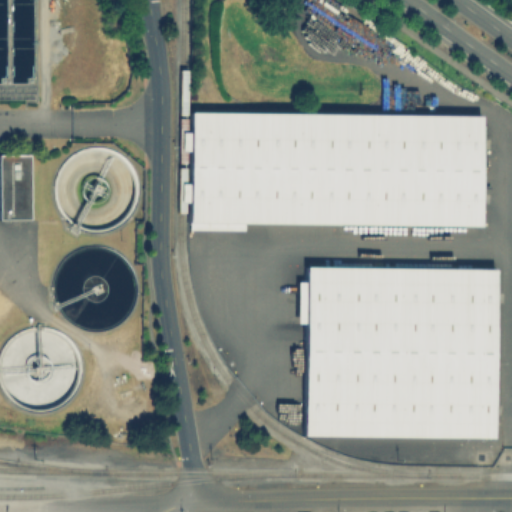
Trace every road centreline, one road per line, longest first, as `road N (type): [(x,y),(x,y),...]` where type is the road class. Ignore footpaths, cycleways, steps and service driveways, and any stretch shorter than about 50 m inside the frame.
road 1 (tertiary): [(197,499),(157,250),(161,99),(147,0)]
road 2 (tertiary): [(511,498),(197,499)]
road 3 (secondary): [(410,0),(511,74)]
